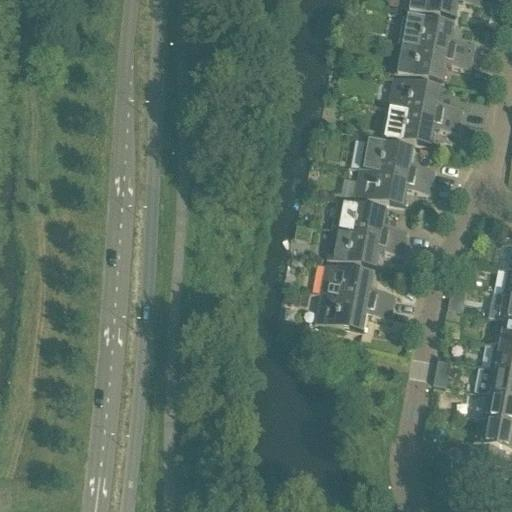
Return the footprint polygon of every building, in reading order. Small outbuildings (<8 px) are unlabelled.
[(485,0),(411,0),(409,15),(456,24),(460,6),(484,11),(485,0)] [(407,21),(402,49),(474,62),(476,51),(452,46),(455,30),(407,21)] [(402,49),(398,77),(444,86),(447,72),(471,77),(474,62),(402,49)] [(391,113),(462,126),(464,113),(440,109),(443,92),(397,83),(391,113)] [(385,141),(432,150),(435,134),(460,138),(462,126),(391,113),(385,141)] [(412,170),(415,152),(369,144),(363,174),(434,186),(436,174),(412,170)] [(358,203),(404,212),(407,194),(432,199),(434,186),(363,174),(358,203)] [(387,215),(341,206),(335,235),(407,248),(409,236),(384,232),(387,215)] [(376,273),(379,256),(404,261),(407,248),(335,235),(330,264),(376,273)] [(323,300),(395,313),(397,301),(372,296),(375,278),(329,270),(323,300)] [(286,295),(284,306),(297,309),(299,298),(286,295)] [(318,329),(364,338),(367,321),(392,326),(395,313),(323,300),(318,329)] [(500,325),(511,327),(511,302),(504,301),(500,325)] [(511,327),(500,325),(495,350),(511,353),(511,327)] [(511,353),(495,350),(491,375),(511,378),(511,353)] [(479,373),(474,398),(486,400),(511,405),(511,378),(491,375),(479,373)] [(481,425),(511,430),(511,405),(486,400),(481,425)] [(477,451),(474,466),(501,472),(499,483),(511,474),(511,430),(481,425),(477,451)] [(511,485),(511,474),(499,483),(511,485)]
